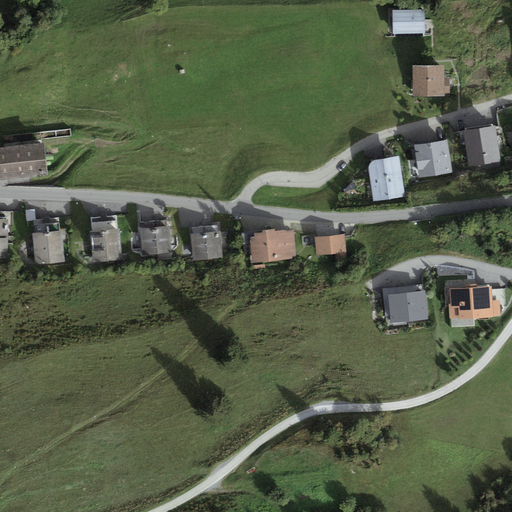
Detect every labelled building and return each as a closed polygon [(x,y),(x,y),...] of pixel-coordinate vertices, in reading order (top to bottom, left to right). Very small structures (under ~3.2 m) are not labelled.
[(424,9),(392,10),(393,32),(424,31),(424,9)] [(443,66),(414,66),(414,97),(444,97),(444,93),(450,93),(450,78),(443,78),(443,66)] [(494,125),(462,131),(469,168),(500,162),(494,125)] [(447,140),(414,146),(420,178),(452,173),(447,140)] [(43,143),(0,148),(0,179),(47,174),(43,143)] [(372,161),(368,167),(373,201),(404,197),(399,157),(372,161)] [(33,220),(36,219),(35,209),(25,210),(26,220),(33,220)] [(0,258),(9,258),(9,226),(14,226),(14,212),(0,211),(0,258)] [(117,216),(91,218),(94,262),(120,260),(117,216)] [(36,219),(33,220),(37,264),(62,262),(58,217),(36,219)] [(170,220),(155,221),(158,254),(158,259),(172,258),(170,220)] [(158,254),(155,221),(141,222),(143,255),(158,254)] [(218,225),(205,226),(207,259),(221,258),(218,225)] [(205,226),(191,227),(194,260),(207,259),(205,226)] [(255,231),(240,232),(241,245),(243,245),(244,254),(252,253),(253,262),(295,258),(293,232),(284,233),(284,230),(275,231),(275,229),(262,230),(263,232),(255,233),(255,231)] [(344,234),(315,237),(317,256),(346,253),(344,234)] [(423,284),(383,289),(387,325),(428,320),(423,284)] [(464,288),(445,289),(446,306),(449,306),(450,327),(473,325),(473,318),(501,317),(500,300),(492,301),(491,289),(491,286),(477,287),(477,284),(464,285),(464,288)] [(504,288),(491,289),(492,301),(500,300),(505,300),(504,288)]
